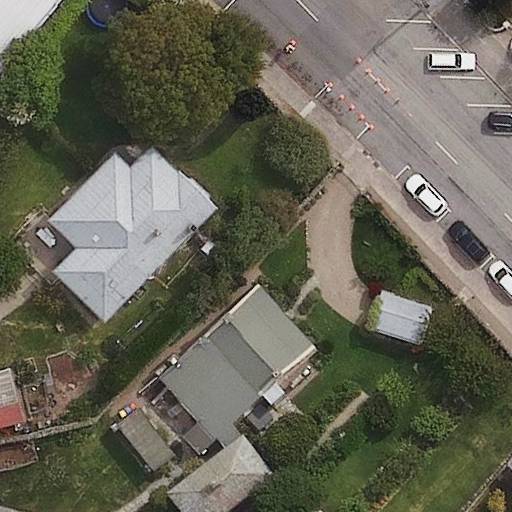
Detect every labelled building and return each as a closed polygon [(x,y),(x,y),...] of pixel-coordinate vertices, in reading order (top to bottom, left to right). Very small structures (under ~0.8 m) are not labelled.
[(0,0),(0,74),(1,75),(67,0),(0,0)] [(57,266),(113,321),(229,202),(162,138),(138,163),(125,151),(55,222),(78,244),(57,266)] [(261,278),(155,372),(222,447),(177,488),(198,511),(235,511),(291,463),(250,418),(326,351),(261,278)] [(385,282),(369,329),(422,346),(437,299),(385,282)] [(15,363),(0,367),(0,430),(31,422),(15,363)] [(179,456),(145,410),(102,443),(135,488),(179,456)]
